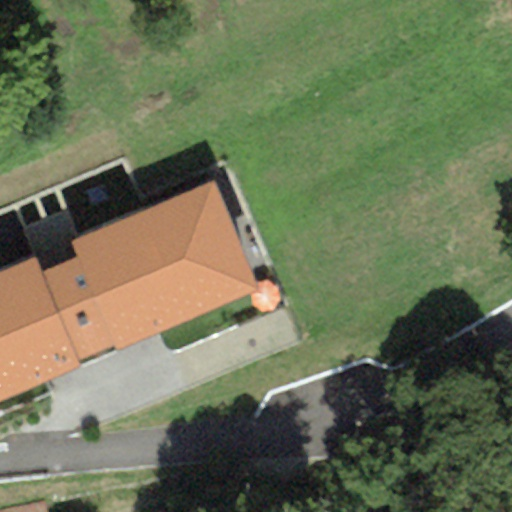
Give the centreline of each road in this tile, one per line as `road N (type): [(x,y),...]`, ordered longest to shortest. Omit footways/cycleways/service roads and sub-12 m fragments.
road 1 (residential): [(0,456),(368,430)]
road 2 (residential): [(368,430),(511,331)]
road 3 (residential): [(368,430),(511,409)]
